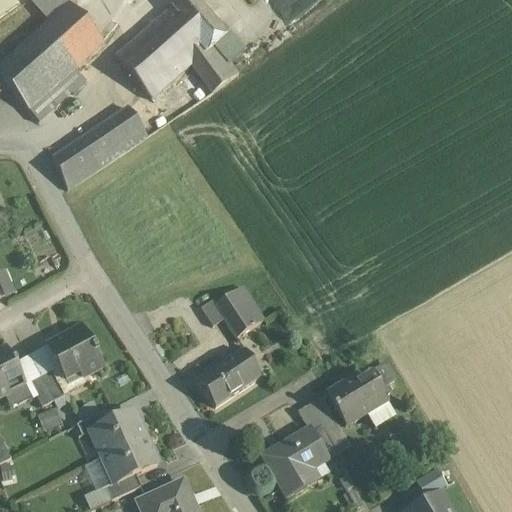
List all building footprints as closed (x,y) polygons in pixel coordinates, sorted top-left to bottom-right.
[(62,0),(35,0),(31,4),(49,24),(68,7),(62,0)] [(227,38),(193,0),(181,0),(171,9),(172,10),(159,21),(196,64),(216,47),(227,38)] [(49,24),(0,67),(0,81),(8,90),(27,111),(27,112),(39,125),(85,84),(75,73),(104,47),(69,7),(68,7),(49,24)] [(159,21),(115,60),(151,102),(191,67),(212,95),(238,76),(216,47),(196,64),(159,21)] [(128,110),(52,161),(67,193),(148,139),(128,110)] [(0,286),(2,297),(14,294),(9,270),(0,271),(0,286)] [(215,307),(214,308),(223,321),(252,303),(243,289),(215,307)] [(212,303),(200,311),(213,329),(224,322),(223,321),(214,308),(215,307),(212,303)] [(252,303),(223,321),(224,322),(230,331),(258,313),(252,303)] [(258,313),(230,331),(236,341),(264,322),(258,313)] [(82,330),(46,349),(68,389),(81,382),(103,370),(96,357),(97,357),(94,352),(94,353),(82,330)] [(6,352),(0,354),(0,402),(25,390),(15,370),(17,370),(14,363),(12,364),(6,352)] [(245,354),(198,384),(215,410),(262,380),(245,354)] [(64,398),(51,374),(40,380),(53,404),(64,398)] [(374,377),(358,386),(356,382),(328,396),(335,410),(332,412),(334,417),(338,415),(345,429),(389,406),(374,377)] [(53,404),(40,380),(28,386),(42,410),(53,404)] [(350,450),(321,401),(310,408),(322,428),(334,448),(339,457),(350,450)] [(322,428),(310,408),(298,415),(307,431),(309,430),(311,435),(322,428)] [(38,419),(46,433),(63,424),(54,409),(38,419)] [(103,415),(76,429),(82,440),(90,436),(110,427),(103,415)] [(110,427),(90,436),(101,462),(145,442),(133,417),(110,427)] [(334,448),(322,428),(311,435),(323,454),(334,448)] [(307,431),(261,459),(286,501),(308,487),(302,477),(320,466),(327,461),(323,454),(311,435),(309,430),(307,431)] [(0,467),(11,461),(0,442),(0,467)] [(145,442),(101,462),(114,489),(135,480),(157,469),(145,442)] [(334,448),(323,454),(327,461),(320,466),(327,478),(345,467),(339,457),(334,448)] [(426,496),(446,482),(435,468),(416,482),(426,496)] [(114,489),(106,493),(112,504),(140,491),(135,480),(114,489)] [(189,497),(183,484),(138,505),(140,511),(195,511),(194,510),(196,509),(190,496),(189,497)] [(448,511),(440,497),(414,511),(448,511)]
